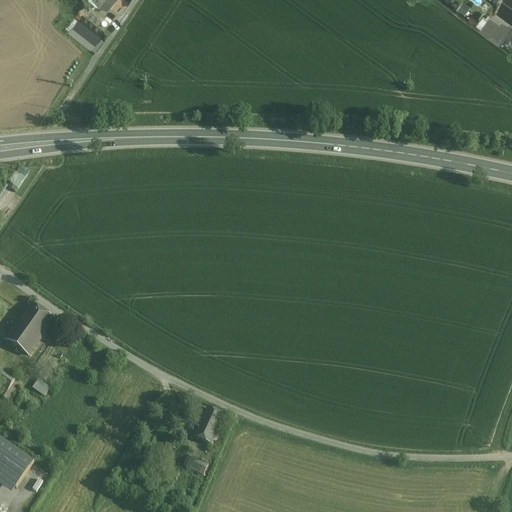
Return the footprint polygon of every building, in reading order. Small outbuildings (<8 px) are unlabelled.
[(503,1),(495,12),(493,10),(490,14),(492,16),(491,17),(499,23),(511,7),(503,1)] [(463,2),(458,10),(464,14),(469,6),(463,2)] [(511,20),(511,7),(499,23),(506,28),(511,20)] [(491,17),(480,31),(487,37),(491,32),(499,23),(491,17)] [(100,37),(79,21),(70,32),(91,48),(100,37)] [(511,32),(506,28),(499,23),(491,32),(503,41),(505,43),(511,34),(511,32)] [(503,41),(491,32),(487,37),(498,45),(502,41),(502,42),(503,41)] [(53,322),(32,307),(7,341),(29,357),(53,322)] [(16,381),(0,370),(0,389),(7,395),(16,381)] [(46,397),(52,388),(39,380),(33,389),(46,397)] [(22,385),(16,381),(7,395),(0,389),(0,397),(9,403),(22,385)] [(224,418),(207,410),(193,439),(211,448),(224,418)] [(0,478),(16,490),(34,465),(0,441),(0,478)] [(208,467),(188,457),(183,467),(203,476),(208,467)] [(16,490),(0,478),(0,487),(12,496),(16,490)]
